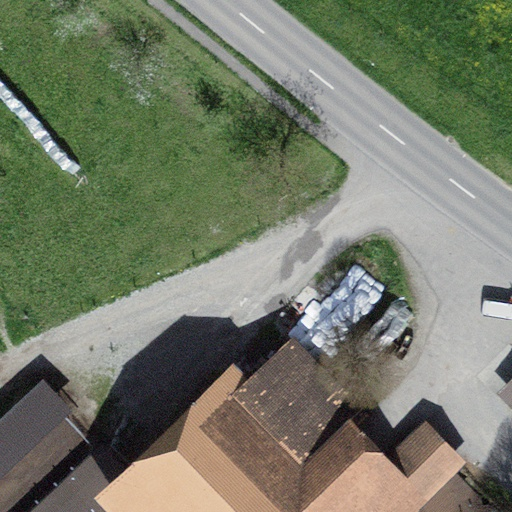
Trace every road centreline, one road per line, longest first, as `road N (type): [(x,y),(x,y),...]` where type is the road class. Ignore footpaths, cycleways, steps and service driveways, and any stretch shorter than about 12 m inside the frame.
road 1 (tertiary): [(223,0),(511,224)]
road 2 (unknown): [(511,310),(435,361),(427,391),(511,473)]
